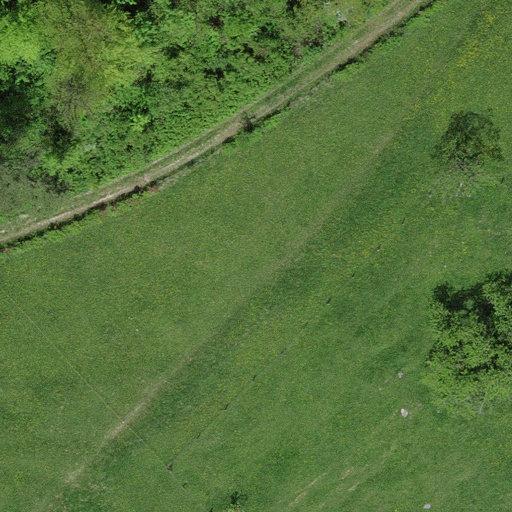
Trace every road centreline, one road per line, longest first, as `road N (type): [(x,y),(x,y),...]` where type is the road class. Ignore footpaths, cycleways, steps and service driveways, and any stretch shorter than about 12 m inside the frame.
road 1 (track): [(502,0),(491,26),(281,266),(33,511)]
road 2 (track): [(0,239),(163,170),(414,0)]
